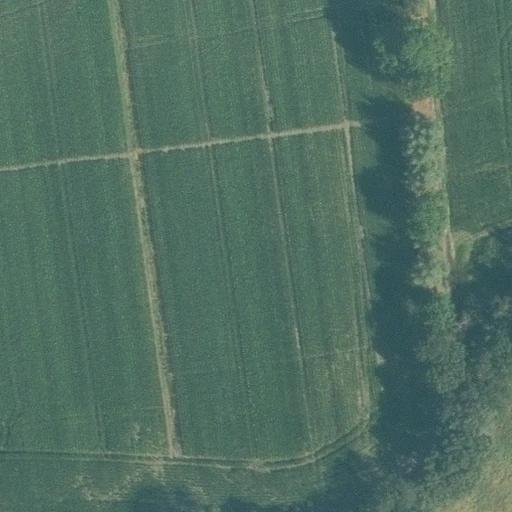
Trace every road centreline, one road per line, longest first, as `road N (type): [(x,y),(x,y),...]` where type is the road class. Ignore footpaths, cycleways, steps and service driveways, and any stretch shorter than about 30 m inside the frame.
road 1 (track): [(469,347),(440,293),(421,0)]
road 2 (track): [(511,321),(469,347),(412,478),(380,511)]
